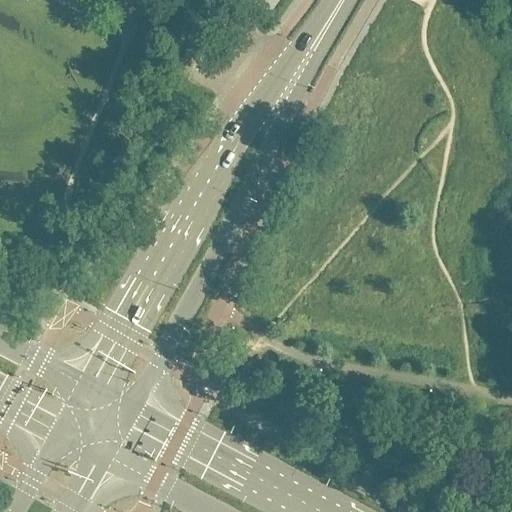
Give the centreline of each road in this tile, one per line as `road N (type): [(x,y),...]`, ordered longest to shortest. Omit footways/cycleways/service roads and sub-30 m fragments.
road 1 (secondary): [(274,80),(77,386)]
road 2 (secondary): [(125,412),(183,318),(295,91)]
road 3 (secondary): [(319,511),(125,412)]
